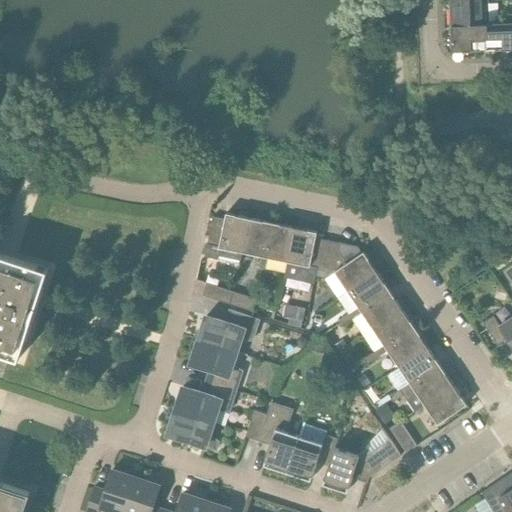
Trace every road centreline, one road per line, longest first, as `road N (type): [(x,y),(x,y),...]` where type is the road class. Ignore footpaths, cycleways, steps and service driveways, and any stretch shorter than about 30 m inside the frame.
road 1 (residential): [(204,190),(377,224),(511,413)]
road 2 (residential): [(138,446),(204,190)]
road 3 (residential): [(333,511),(138,446)]
road 4 (residential): [(204,190),(153,195),(35,171)]
road 5 (residential): [(511,428),(384,511)]
road 6 (residential): [(430,0),(432,58),(440,65),(511,64)]
